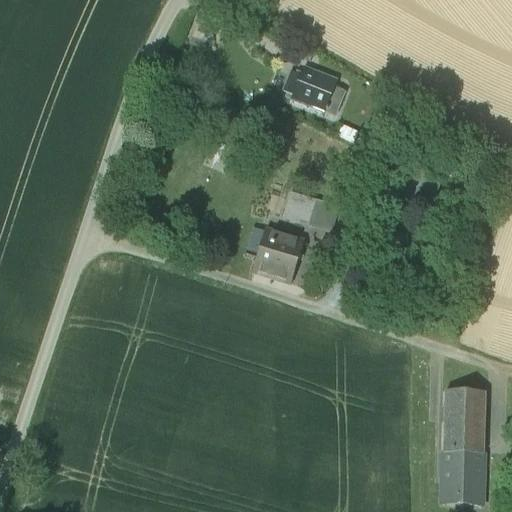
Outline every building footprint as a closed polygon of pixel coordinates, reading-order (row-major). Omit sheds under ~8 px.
[(334,90),(336,85),(303,72),(291,102),(324,115),(334,90)] [(334,90),(324,115),(335,120),(345,95),(334,90)] [(423,178),(416,197),(431,202),(437,183),(423,178)] [(282,222),(307,230),(315,204),(290,196),(282,222)] [(335,209),(315,204),(307,230),(327,236),(335,209)] [(303,246),(264,234),(251,275),(290,287),(303,246)] [(445,393),(442,455),(482,457),(484,395),(445,393)] [(441,506),(481,508),(482,457),(442,455),(441,506)]
